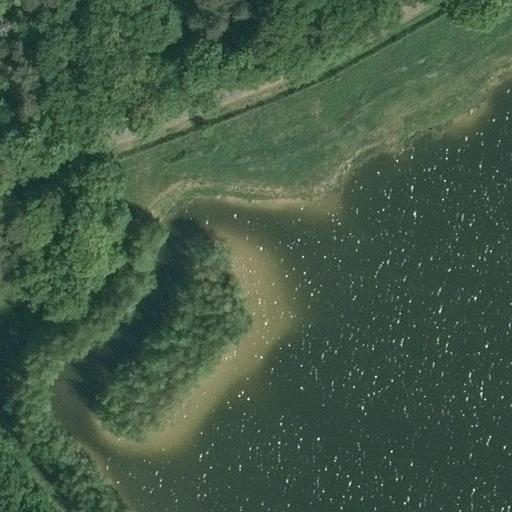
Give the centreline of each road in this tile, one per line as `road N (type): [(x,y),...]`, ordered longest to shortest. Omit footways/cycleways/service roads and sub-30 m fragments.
road 1 (unclassified): [(0,174),(279,76),(414,0)]
road 2 (track): [(114,0),(125,135)]
